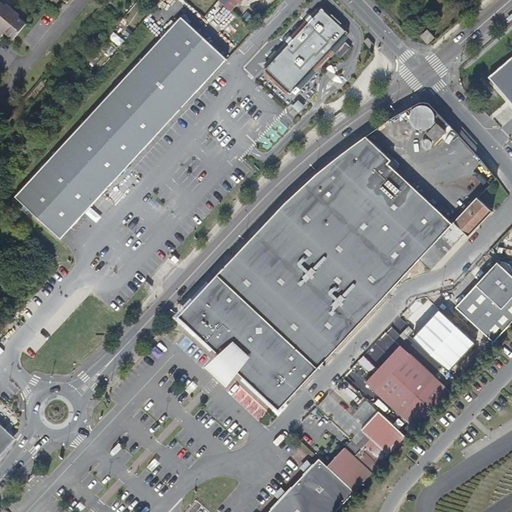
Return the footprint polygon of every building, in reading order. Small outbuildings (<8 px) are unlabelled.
[(0,0),(0,23),(14,7),(6,1),(5,2),(2,0),(0,0)] [(27,21),(19,14),(20,12),(14,7),(0,23),(0,35),(5,30),(13,37),(27,21)] [(224,7),(219,12),(229,23),(235,18),(224,7)] [(293,35),(272,57),(274,59),(264,69),(290,94),(348,32),(334,19),(332,21),(329,17),(331,15),(322,7),(313,17),(311,15),(308,19),(309,21),(294,37),(293,35)] [(226,57),(180,16),(159,38),(12,196),(59,239),(103,191),(226,57)] [(435,38),(428,30),(421,36),(428,44),(435,38)] [(368,38),(364,41),(370,48),(374,45),(368,38)] [(351,46),(345,41),(335,52),(340,57),(351,46)] [(304,103),(314,92),(303,81),(293,92),(304,103)] [(299,113),(305,107),(298,101),(293,107),(299,113)] [(449,135),(439,125),(438,124),(439,121),(438,119),(438,116),(437,113),(435,111),(434,110),(432,108),(429,107),(427,106),(424,105),(422,105),(418,106),(416,107),(414,108),(412,110),(410,112),(408,115),(408,118),(407,122),(408,125),(409,128),(411,131),(412,132),(413,133),(416,135),(418,136),(421,136),(423,136),(426,136),(429,135),(432,134),(434,132),(435,133),(431,138),(434,141),(433,143),(432,143),(430,143),(429,143),(427,144),(427,145),(426,147),(426,148),(426,150),(427,151),(429,152),(430,152),(431,152),(433,152),(434,151),(435,149),(435,147),(435,145),(437,143),(439,146),(449,135)] [(404,163),(374,132),(351,149),(336,160),(316,176),(297,193),(279,208),(220,272),(218,274),(221,277),(216,283),(213,280),(186,309),(185,313),(185,317),(187,322),(223,356),(220,359),(228,367),(232,371),(235,368),(279,410),(420,260),(454,224),(400,166),(404,163)] [(462,238),(467,233),(470,236),(494,211),(480,197),(454,224),(420,260),(432,270),(462,238)] [(511,265),(510,263),(507,261),(504,261),(501,264),(511,273),(511,272),(511,265)] [(501,264),(499,262),(457,307),(495,342),(511,323),(511,274),(511,273),(501,264)] [(415,330),(411,326),(406,331),(411,335),(415,330)] [(172,327),(164,338),(175,346),(184,335),(172,327)] [(419,342),(428,332),(423,328),(415,338),(419,342)] [(407,339),(411,335),(406,331),(402,335),(407,339)] [(451,390),(402,345),(368,382),(416,427),(451,390)] [(193,383),(186,390),(191,395),(197,387),(193,383)] [(346,432),(355,422),(329,397),(319,407),(346,432)] [(407,436),(379,410),(362,428),(367,433),(373,438),(365,447),(383,463),(407,436)] [(0,452),(9,443),(10,438),(9,430),(0,421),(0,452)] [(373,438),(367,433),(357,444),(363,449),(365,447),(373,438)] [(334,452),(339,448),(331,439),(326,443),(334,452)] [(383,463),(365,447),(363,449),(362,450),(380,466),(383,463)] [(356,492),(380,466),(362,450),(355,457),(346,448),(329,466),(356,492)] [(337,511),(356,492),(329,466),(320,458),(313,466),(307,472),(287,493),(282,499),(269,511),(337,511)] [(307,472),(313,466),(307,460),(301,466),(307,472)] [(282,499),(287,493),(281,488),(276,494),(282,499)]
